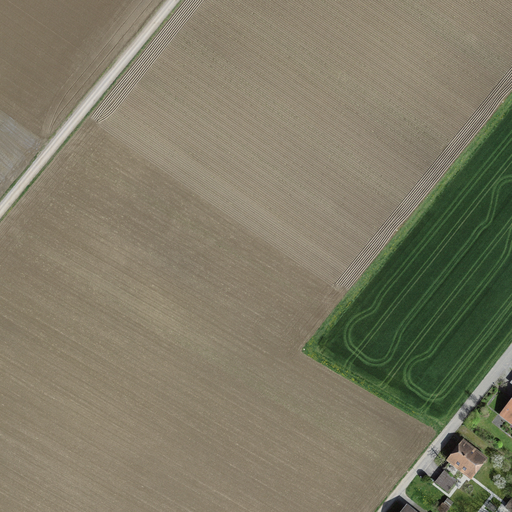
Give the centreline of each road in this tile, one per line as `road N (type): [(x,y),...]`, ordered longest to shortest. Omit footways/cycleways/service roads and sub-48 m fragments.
road 1 (unclassified): [(174,0),(0,212)]
road 2 (residential): [(381,511),(511,349)]
